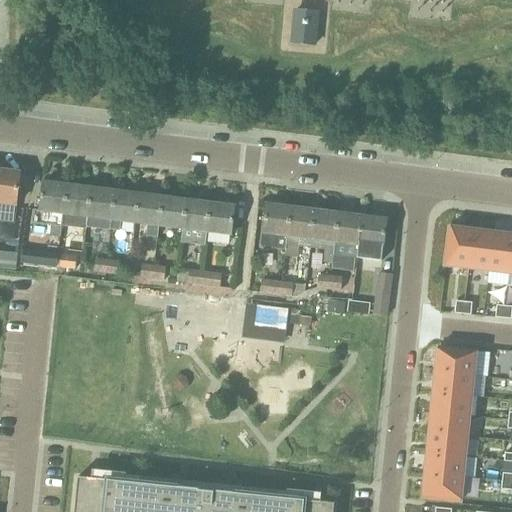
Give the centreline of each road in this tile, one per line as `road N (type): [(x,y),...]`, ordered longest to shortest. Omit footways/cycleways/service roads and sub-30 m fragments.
road 1 (unclassified): [(0,129),(421,183)]
road 2 (residential): [(390,511),(421,183)]
